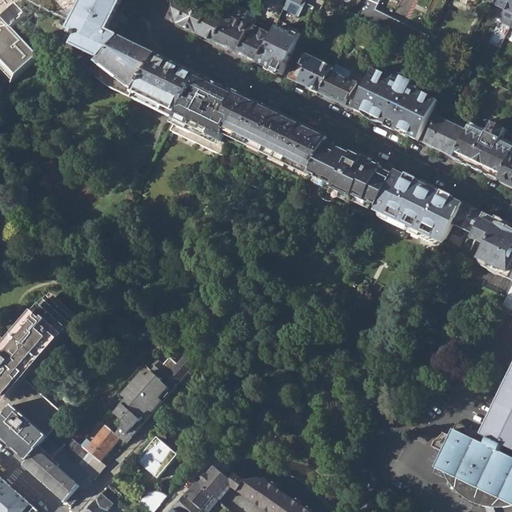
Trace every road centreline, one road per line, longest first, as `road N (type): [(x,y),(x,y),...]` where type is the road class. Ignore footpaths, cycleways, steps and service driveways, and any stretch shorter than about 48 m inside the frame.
road 1 (residential): [(511,208),(178,44),(163,30),(155,0)]
road 2 (residential): [(74,511),(195,377)]
road 3 (residential): [(164,511),(251,412)]
